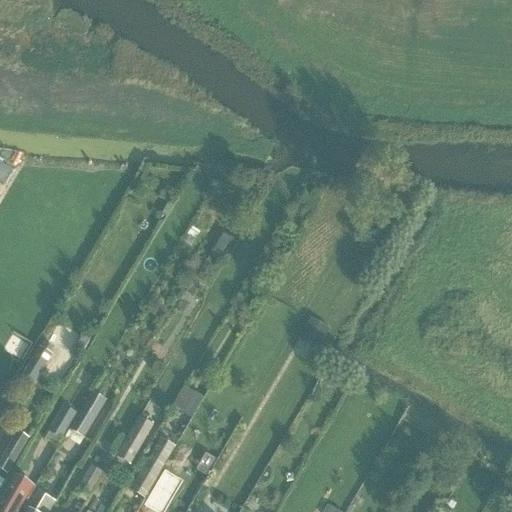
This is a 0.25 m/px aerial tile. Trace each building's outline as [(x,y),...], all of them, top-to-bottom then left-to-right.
[(167,219),(173,207),(168,204),(161,216),(167,219)] [(193,228),(184,243),(192,248),(200,233),(193,228)] [(220,255),(230,239),(223,235),(213,251),(220,255)] [(203,300),(207,293),(210,288),(202,283),(199,288),(194,295),(203,300)] [(309,320),(303,330),(321,341),(327,331),(309,320)] [(16,348),(32,352),(37,336),(21,331),(16,348)] [(84,352),(90,340),(83,336),(76,347),(84,352)] [(33,388),(52,355),(50,354),(53,347),(45,342),(41,348),(39,347),(20,380),(33,388)] [(79,378),(73,393),(85,399),(92,384),(79,378)] [(192,419),(204,399),(195,394),(184,387),(172,408),(192,419)] [(93,392),(70,430),(84,439),(85,439),(108,401),(93,392)] [(64,437),(82,406),(71,399),(52,430),(64,437)] [(139,417),(117,457),(132,466),(154,426),(139,417)] [(17,432),(0,461),(0,469),(8,474),(29,439),(17,432)] [(145,500),(176,448),(160,439),(130,491),(145,500)] [(216,461),(206,455),(197,471),(207,477),(216,461)] [(91,466),(75,494),(87,501),(103,473),(91,466)] [(157,511),(164,511),(183,480),(165,470),(145,505),(157,511)] [(0,511),(22,511),(36,489),(14,476),(0,499),(0,502),(4,505),(0,510),(0,511)] [(50,511),(57,502),(46,496),(36,511),(32,511),(28,510),(27,511),(50,511)]
